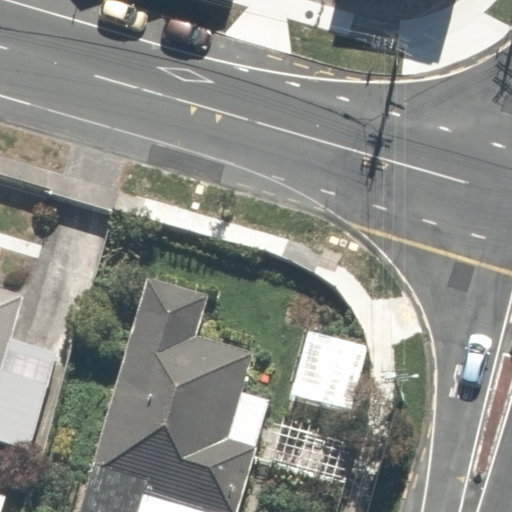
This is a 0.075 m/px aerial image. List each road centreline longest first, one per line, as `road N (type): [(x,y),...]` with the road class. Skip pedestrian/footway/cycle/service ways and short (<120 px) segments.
road 1 (tertiary): [(511,198),(0,48)]
road 2 (tertiary): [(511,366),(472,511)]
